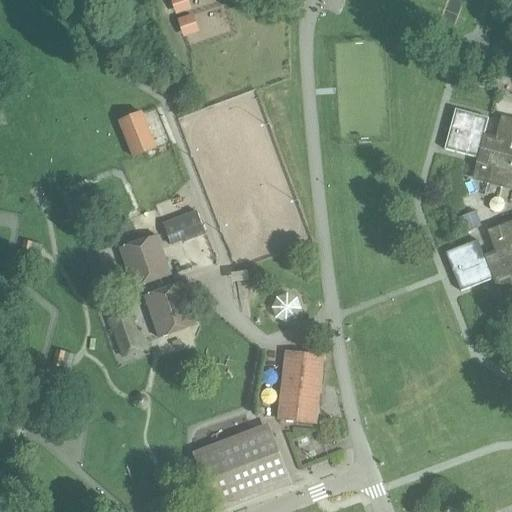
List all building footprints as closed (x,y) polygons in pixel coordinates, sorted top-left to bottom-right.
[(181,29),(196,24),(193,14),(177,20),(181,29)] [(142,112),(118,122),(133,159),(157,150),(142,112)] [(511,119),(502,116),(495,140),(484,137),(489,121),(456,112),(445,151),(479,156),(472,181),(511,191),(511,221),(487,231),(496,254),(485,258),(479,242),(447,255),(462,293),(494,281),(501,301),(511,296),(511,119)] [(163,224),(171,246),(181,242),(183,246),(206,237),(197,211),(163,224)] [(133,290),(164,280),(172,277),(158,235),(119,249),(133,290)] [(143,297),(159,340),(198,326),(183,282),(143,297)] [(129,311),(106,319),(121,359),(143,350),(129,311)] [(315,424),(323,357),(287,352),(279,420),(315,424)] [(214,511),(221,511),(292,485),(268,424),(192,453),(214,511)]
